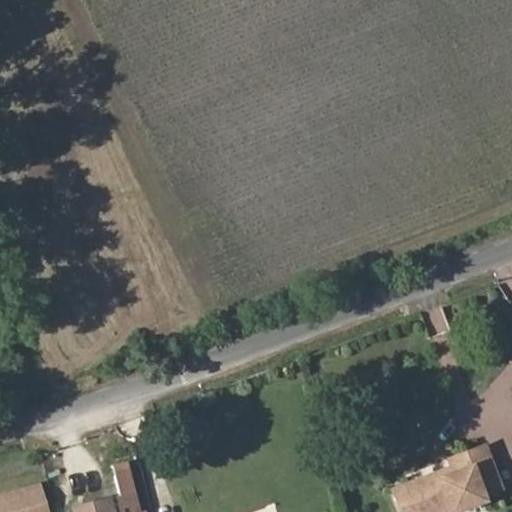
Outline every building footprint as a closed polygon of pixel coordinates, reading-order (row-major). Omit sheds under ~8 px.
[(99,468),(110,463),(122,459),(129,458),(124,444),(94,455),(99,468)] [(438,472),(393,489),(401,511),(446,511),(484,498),(482,495),(499,488),(483,446),(449,459),(451,467),(453,472),(439,476),(438,472)] [(110,463),(117,481),(124,500),(130,497),(136,495),(122,459),(110,463)] [(451,467),(438,472),(439,476),(453,472),(451,467)] [(124,500),(117,481),(110,483),(116,502),(124,500)] [(0,511),(43,511),(37,487),(0,496),(0,511)] [(116,502),(119,511),(135,511),(130,497),(124,500),(116,502)]
